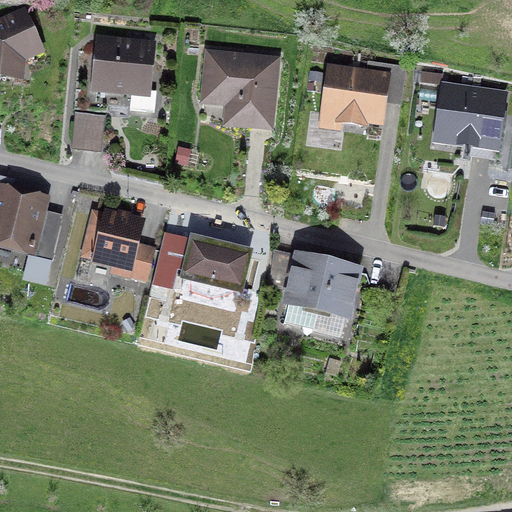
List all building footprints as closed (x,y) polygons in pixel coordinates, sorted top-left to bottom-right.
[(39,58),(20,17),(0,25),(0,83),(18,86),(21,65),(39,58)] [(144,100),(149,47),(93,42),(88,95),(144,100)] [(275,64),(203,57),(199,106),(224,108),(221,131),(268,135),(275,64)] [(376,131),(380,105),(397,108),(403,73),(368,67),(367,78),(324,72),(316,131),(339,135),(340,126),(376,131)] [(495,156),(502,97),(439,90),(432,149),(495,156)] [(98,158),(101,124),(74,122),(71,155),(98,158)] [(46,206),(0,194),(0,253),(32,261),(46,206)] [(133,252),(139,226),(103,218),(89,276),(142,288),(149,256),(133,252)] [(246,258),(186,243),(175,285),(235,300),(246,258)] [(349,262),(285,248),(274,297),(339,311),(349,262)]
